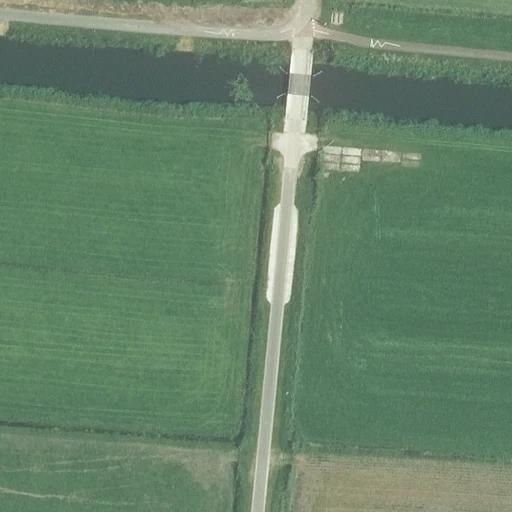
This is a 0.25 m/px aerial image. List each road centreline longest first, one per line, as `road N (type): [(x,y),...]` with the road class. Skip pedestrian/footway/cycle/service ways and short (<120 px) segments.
road 1 (unclassified): [(257,511),(292,123)]
road 2 (unclassified): [(302,34),(0,16)]
